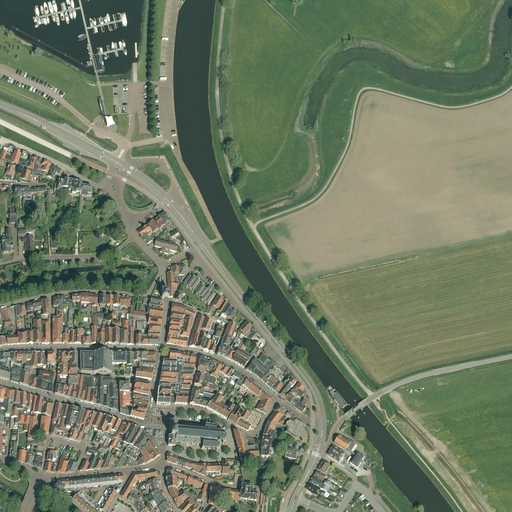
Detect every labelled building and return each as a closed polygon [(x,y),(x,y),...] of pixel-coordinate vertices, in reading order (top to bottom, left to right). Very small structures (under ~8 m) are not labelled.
[(104,122),(108,130),(116,126),(112,119),(104,122)] [(2,151),(0,157),(0,159),(4,161),(4,160),(17,165),(19,158),(20,154),(15,152),(14,156),(13,156),(13,158),(5,155),(6,153),(2,151)] [(19,162),(18,165),(25,167),(32,169),(36,159),(30,157),(29,162),(27,161),(26,163),(24,164),(22,163),(19,162)] [(36,166),(34,170),(37,171),(45,173),(47,174),(51,163),(44,160),(42,165),(44,165),(42,169),(38,168),(38,167),(36,166)] [(59,175),(62,171),(52,165),(49,170),(51,171),(47,177),(52,180),(56,173),(59,175)] [(32,170),(26,168),(25,171),(24,171),(22,179),(27,180),(30,172),(32,173),(32,170)] [(14,172),(7,170),(6,175),(5,175),(4,178),(11,180),(12,177),(13,177),(14,172)] [(45,173),(37,171),(32,170),(32,173),(31,175),(43,178),(45,173)] [(62,191),(64,180),(64,182),(59,181),(58,186),(55,185),(54,190),(54,192),(56,193),(56,194),(62,195),(62,191)] [(62,191),(67,192),(68,193),(71,181),(70,181),(64,180),(62,191)] [(68,193),(67,192),(67,194),(72,196),(79,197),(80,194),(82,183),(71,181),(68,193)] [(92,188),(82,186),(80,196),(87,198),(88,195),(91,195),(92,188)] [(24,201),(23,189),(15,189),(15,194),(15,198),(23,197),(23,198),(23,201),(24,201)] [(31,189),(23,189),(24,201),(30,201),(30,198),(31,198),(31,194),(32,194),(31,189)] [(160,217),(159,217),(164,225),(165,225),(166,227),(171,224),(169,222),(170,221),(165,213),(160,217)] [(164,225),(159,217),(159,218),(154,221),(159,229),(164,225)] [(150,231),(152,233),(152,234),(158,230),(153,222),(147,226),(150,231)] [(150,231),(147,226),(138,232),(141,237),(150,231)] [(19,235),(22,234),(22,243),(25,243),(26,252),(35,251),(34,237),(33,237),(33,233),(35,231),(35,229),(19,230),(19,235)] [(6,238),(2,238),(2,247),(3,247),(3,253),(10,253),(10,252),(14,252),(13,246),(12,230),(7,230),(5,230),(6,238)] [(150,231),(141,237),(141,238),(144,242),(149,237),(148,236),(152,233),(150,231)] [(150,239),(149,237),(144,242),(147,246),(149,244),(154,240),(153,239),(152,238),(150,239)] [(157,239),(156,238),(153,239),(154,240),(149,244),(155,245),(154,247),(161,249),(160,252),(164,253),(166,243),(156,241),(157,239)] [(178,246),(166,243),(164,253),(169,255),(170,251),(176,253),(178,246)] [(182,266),(174,267),(174,275),(176,275),(177,275),(179,275),(179,270),(182,270),(182,266)] [(185,266),(182,266),(182,270),(179,270),(179,275),(177,275),(177,276),(179,276),(184,276),(186,269),(185,266)] [(190,274),(183,283),(193,291),(196,293),(202,286),(203,284),(202,283),(201,284),(199,283),(200,282),(199,281),(198,282),(197,281),(200,278),(197,276),(195,278),(193,277),(192,278),(190,276),(190,274)] [(174,283),(168,284),(168,288),(174,288),(176,288),(179,284),(176,283),(177,281),(176,277),(174,277),(174,283)] [(202,286),(196,293),(195,294),(202,299),(201,300),(208,305),(215,296),(213,294),(212,296),(209,293),(212,288),(210,286),(207,290),(202,286)] [(168,290),(163,290),(162,290),(161,291),(161,292),(162,297),(161,298),(162,299),(163,298),(168,298),(169,299),(169,298),(170,297),(169,296),(169,292),(169,291),(168,290)] [(176,300),(180,301),(183,296),(182,296),(183,293),(179,291),(177,294),(177,293),(175,299),(176,300)] [(81,295),(81,302),(81,303),(89,304),(89,295),(81,295)] [(89,295),(89,304),(90,304),(92,304),(92,307),(97,307),(97,304),(97,296),(89,295)] [(212,306),(218,310),(224,301),(218,296),(212,306)] [(59,306),(63,307),(63,302),(63,299),(63,297),(62,297),(54,298),(53,299),(53,306),(59,306)] [(120,297),(113,297),(113,311),(117,311),(117,313),(120,313),(121,306),(119,306),(120,297)] [(130,298),(120,297),(119,306),(121,306),(121,307),(129,308),(130,298)] [(43,309),(42,301),(29,303),(31,311),(43,309)] [(218,310),(216,313),(221,316),(222,314),(227,306),(228,305),(224,301),(218,310)] [(172,311),(171,313),(184,316),(185,308),(185,307),(172,304),(172,306),(171,311),(172,311)] [(232,309),(227,306),(222,314),(226,317),(232,309)] [(1,310),(4,321),(5,327),(11,326),(10,320),(9,320),(6,309),(1,310)] [(53,317),(53,344),(62,344),(62,328),(63,317),(63,309),(59,309),(56,309),(56,317),(53,317)] [(128,321),(134,321),(136,321),(144,322),(144,323),(147,323),(147,325),(149,325),(161,327),(162,320),(132,316),(132,311),(132,309),(129,309),(129,315),(128,321)] [(162,320),(162,311),(149,309),(149,315),(145,315),(145,312),(132,311),(132,316),(162,320)] [(236,312),(232,309),(226,317),(231,320),(236,312)] [(187,314),(187,319),(193,320),(195,313),(191,311),(190,314),(187,314)] [(198,316),(194,331),(201,333),(202,330),(203,326),(205,319),(206,319),(198,316)] [(171,319),(170,325),(182,327),(184,327),(191,329),(193,320),(187,319),(185,319),(185,321),(183,321),(171,319)] [(210,328),(212,323),(205,319),(203,326),(210,328)] [(41,322),(41,320),(40,320),(34,321),(33,321),(33,328),(33,330),(41,330),(41,322)] [(128,321),(122,320),(122,329),(122,330),(121,330),(120,345),(127,345),(127,336),(128,321)] [(49,322),(41,322),(41,330),(42,344),(49,344),(49,322)] [(203,350),(208,352),(212,343),(211,343),(213,338),(215,333),(218,325),(213,323),(212,323),(210,328),(209,332),(207,336),(207,337),(207,338),(203,350)] [(227,328),(227,329),(236,333),(237,332),(237,331),(239,328),(235,326),(233,325),(230,323),(229,323),(229,325),(227,328)] [(250,326),(246,323),(239,330),(243,333),(241,335),(245,337),(245,338),(246,338),(247,337),(252,332),(251,333),(249,331),(252,328),(250,326)] [(149,325),(148,333),(160,334),(161,327),(149,325)] [(218,325),(215,333),(221,335),(223,328),(218,325)] [(169,331),(168,336),(188,338),(191,329),(184,327),(183,332),(169,331)] [(227,329),(224,335),(230,337),(234,339),(236,333),(227,329)] [(190,343),(189,347),(196,348),(198,340),(200,335),(201,333),(194,331),(193,334),(190,343)] [(252,332),(247,337),(250,341),(256,334),(253,331),(252,332)] [(19,344),(18,336),(14,336),(13,332),(8,333),(8,337),(6,337),(8,345),(19,344)] [(20,333),(17,333),(18,336),(19,344),(19,345),(27,344),(26,332),(20,333)] [(141,336),(143,336),(143,333),(141,333),(141,334),(137,334),(136,334),(136,336),(135,346),(141,346),(141,336)] [(230,348),(225,359),(231,362),(232,362),(234,356),(243,341),(239,339),(241,335),(238,333),(235,339),(235,340),(233,343),(231,347),(230,348)] [(198,340),(196,348),(203,350),(207,338),(207,337),(200,335),(198,340)] [(82,336),(82,340),(83,345),(91,344),(91,339),(91,336),(82,336)] [(147,336),(143,336),(141,336),(141,346),(148,346),(158,347),(159,340),(148,339),(147,339),(147,336)] [(168,336),(167,344),(173,345),(186,347),(188,339),(188,338),(168,336)] [(212,343),(208,352),(214,354),(219,341),(219,340),(214,338),(213,338),(211,343),(212,343)] [(219,349),(216,356),(225,359),(230,348),(231,347),(233,343),(230,341),(230,342),(224,339),(223,339),(221,344),(220,347),(219,349)] [(234,356),(232,362),(244,369),(248,363),(252,358),(241,352),(245,345),(246,346),(247,344),(243,341),(234,356)] [(170,352),(169,360),(180,361),(181,353),(170,352)] [(0,355),(0,378),(9,381),(10,372),(11,353),(3,354),(0,355)] [(11,353),(10,370),(11,370),(21,371),(21,366),(22,366),(22,364),(18,364),(16,364),(17,353),(11,353)] [(22,362),(22,363),(26,363),(26,365),(25,367),(30,367),(31,361),(32,353),(26,353),(22,353),(22,357),(22,362)] [(55,353),(48,353),(47,364),(51,364),(52,365),(54,365),(55,364),(55,363),(55,353)] [(112,354),(111,354),(108,354),(98,354),(94,354),(80,353),(81,371),(82,372),(93,373),(112,374),(112,354)] [(117,354),(112,354),(112,374),(116,374),(117,367),(114,367),(114,365),(126,365),(126,354),(125,354),(120,354),(120,353),(117,353),(117,354)] [(190,355),(181,353),(180,361),(183,362),(189,363),(190,355)] [(123,369),(123,376),(130,377),(130,372),(133,372),(133,369),(133,367),(133,362),(133,354),(126,354),(126,365),(126,369),(123,369)] [(140,362),(155,363),(156,354),(148,354),(140,354),(140,355),(140,357),(140,360),(140,361),(140,362)] [(251,363),(246,370),(251,374),(261,381),(273,367),(276,364),(271,360),(270,362),(268,360),(269,360),(262,354),(256,360),(255,359),(251,363)] [(198,371),(197,374),(205,377),(206,374),(205,373),(210,361),(204,358),(200,357),(198,369),(198,371)] [(193,375),(193,374),(194,370),(191,370),(188,369),(188,367),(183,367),(183,362),(180,361),(169,360),(163,360),(163,366),(162,366),(162,372),(161,372),(160,378),(159,383),(159,388),(158,396),(156,405),(169,406),(169,405),(173,405),(175,405),(186,405),(188,397),(189,391),(190,385),(192,380),(193,375)] [(204,381),(204,382),(206,382),(210,384),(213,377),(211,376),(217,363),(210,360),(210,361),(205,373),(206,374),(205,377),(204,381)] [(213,377),(210,384),(214,386),(217,379),(216,379),(218,375),(223,366),(217,363),(211,376),(213,377)] [(76,376),(77,365),(71,365),(67,365),(67,366),(67,375),(68,375),(76,376)] [(67,366),(58,366),(58,376),(57,379),(61,380),(67,381),(68,376),(68,375),(67,375),(67,366)] [(223,366),(218,375),(221,377),(221,378),(223,379),(224,377),(229,369),(223,366)] [(21,373),(20,385),(28,387),(29,376),(30,368),(30,367),(25,367),(25,370),(22,370),(21,373)] [(133,369),(133,372),(133,373),(136,374),(135,378),(151,381),(153,374),(141,372),(136,371),(137,367),(134,367),(133,367),(133,369)] [(273,367),(261,381),(270,390),(277,382),(280,379),(282,376),(283,375),(276,369),(273,367)] [(229,369),(224,377),(228,380),(228,379),(229,379),(230,378),(231,379),(232,378),(235,375),(236,373),(233,372),(229,369)] [(19,384),(21,371),(11,370),(10,382),(19,384)] [(37,381),(35,390),(43,392),(52,394),(53,386),(54,374),(40,372),(38,377),(38,378),(37,381)] [(231,379),(231,380),(236,383),(238,381),(241,376),(236,373),(235,375),(232,378),(231,379)] [(205,377),(197,374),(194,385),(201,387),(203,382),(204,382),(204,381),(205,377)] [(66,387),(65,397),(70,399),(72,385),(78,386),(75,400),(79,401),(80,401),(80,396),(81,391),(84,377),(76,376),(68,375),(68,376),(67,381),(66,387)] [(28,387),(35,390),(37,381),(38,378),(29,376),(28,387)] [(235,386),(234,387),(237,388),(237,387),(240,389),(241,388),(242,386),(247,380),(241,376),(238,381),(236,383),(235,386)] [(277,382),(271,390),(277,395),(287,382),(290,378),(288,376),(285,379),(283,381),(280,379),(277,383),(277,382)] [(80,396),(80,401),(84,402),(89,404),(89,403),(90,391),(91,390),(92,390),(93,378),(84,377),(81,391),(80,396)] [(90,391),(89,403),(96,406),(97,392),(96,392),(97,378),(93,378),(92,390),(91,390),(90,391)] [(97,392),(96,406),(103,408),(109,410),(110,410),(118,412),(117,403),(117,399),(116,386),(116,383),(112,383),(112,379),(103,379),(97,378),(96,392),(97,392)] [(287,382),(277,395),(278,396),(282,399),(283,400),(284,401),(286,398),(285,397),(284,396),(291,387),(292,388),(296,382),(290,378),(287,382)] [(57,386),(55,395),(65,397),(66,387),(67,381),(61,380),(57,379),(56,386),(57,386)] [(242,386),(241,388),(247,393),(248,391),(249,391),(248,390),(253,384),(247,380),(242,386)] [(133,394),(148,397),(151,384),(136,381),(133,394)] [(128,384),(119,383),(119,392),(120,392),(129,392),(128,388),(128,384)] [(253,384),(248,390),(249,391),(248,391),(254,396),(255,396),(253,399),(256,401),(257,399),(261,391),(253,384)] [(72,385),(70,399),(75,400),(78,386),(72,385)] [(286,398),(284,401),(293,408),(301,398),(297,396),(297,395),(298,394),(300,391),(301,392),(302,393),(302,392),(304,389),(299,386),(298,385),(295,388),(292,392),(286,398)] [(206,409),(216,396),(203,393),(203,392),(200,391),(198,391),(198,389),(193,388),(192,390),(189,405),(194,406),(200,407),(206,409)] [(4,404),(4,415),(11,416),(12,408),(13,408),(14,392),(10,391),(6,390),(4,401),(4,404)] [(264,392),(261,391),(257,399),(260,401),(256,410),(266,415),(270,407),(273,400),(270,398),(269,396),(267,395),(264,392)] [(301,398),(293,408),(302,414),(306,409),(304,407),(306,404),(307,402),(301,398),(304,394),(302,393),(301,392),(300,391),(298,394),(297,395),(297,396),(301,398)] [(344,404),(345,401),(337,391),(332,396),(342,408),(346,405),(344,404)] [(120,403),(130,402),(130,399),(129,393),(129,392),(120,392),(120,403)] [(11,416),(11,418),(16,418),(15,424),(24,425),(29,425),(30,424),(30,418),(31,415),(31,413),(31,408),(32,401),(32,397),(20,393),(19,401),(19,409),(14,408),(13,408),(12,408),(11,416)] [(134,400),(147,403),(148,397),(133,394),(129,393),(130,399),(133,399),(133,400),(134,400)] [(217,394),(216,396),(206,409),(214,413),(219,405),(223,399),(217,394)] [(31,408),(31,413),(33,414),(36,414),(38,415),(40,415),(41,415),(43,415),(50,417),(53,403),(43,400),(37,398),(36,398),(36,399),(34,398),(34,397),(33,397),(32,397),(32,401),(31,408)] [(134,405),(130,405),(130,402),(120,403),(120,406),(120,409),(133,408),(146,411),(147,407),(147,403),(134,400),(133,404),(134,404),(134,405)] [(227,409),(221,417),(226,420),(235,408),(229,403),(226,407),(226,408),(227,409)] [(53,421),(52,426),(56,427),(57,427),(58,426),(58,422),(59,418),(61,405),(56,404),(53,421)] [(52,426),(50,434),(51,435),(56,436),(63,438),(68,440),(75,442),(78,433),(85,411),(84,411),(77,409),(70,408),(61,405),(59,418),(58,422),(58,426),(57,427),(56,427),(52,426)] [(219,405),(214,413),(219,416),(221,417),(227,409),(226,408),(226,407),(224,406),(223,407),(219,405)] [(279,407),(272,417),(268,422),(266,427),(272,431),(275,427),(276,425),(283,429),(288,421),(289,421),(282,416),(285,412),(279,407)] [(130,411),(130,408),(120,409),(120,413),(120,414),(121,414),(130,417),(142,421),(143,421),(145,415),(130,411)] [(244,423),(245,422),(249,416),(244,412),(236,408),(228,421),(236,426),(248,432),(249,430),(251,426),(244,423)] [(78,433),(75,442),(80,443),(80,441),(82,437),(85,429),(88,421),(91,413),(85,411),(78,433)] [(285,412),(282,416),(289,421),(288,421),(292,423),(295,420),(295,419),(296,419),(295,419),(286,413),(286,412),(285,412)] [(85,429),(82,437),(84,437),(85,438),(83,442),(86,443),(88,438),(90,438),(92,431),(97,433),(93,442),(92,443),(99,445),(99,443),(100,443),(102,443),(102,442),(102,441),(102,440),(101,439),(103,436),(108,425),(110,419),(104,417),(103,417),(97,415),(96,414),(91,413),(88,421),(85,429)] [(41,418),(39,433),(47,434),(50,420),(41,418)] [(108,425),(103,436),(108,438),(116,421),(115,421),(110,419),(108,425)] [(305,426),(295,420),(292,423),(288,421),(283,429),(282,431),(285,433),(285,434),(296,441),(305,426)] [(108,438),(107,439),(112,441),(113,439),(121,423),(120,422),(116,421),(108,438)] [(178,421),(170,421),(169,431),(170,431),(171,431),(177,431),(177,424),(178,421)] [(113,440),(110,446),(114,448),(118,441),(120,437),(121,435),(126,424),(121,423),(113,439),(113,440)] [(120,437),(118,441),(123,443),(131,426),(126,424),(121,435),(124,436),(122,438),(120,437)] [(177,432),(171,431),(171,437),(176,437),(176,444),(180,444),(180,445),(181,445),(181,444),(186,444),(186,445),(186,444),(191,445),(191,446),(192,446),(192,445),(196,445),(196,447),(197,447),(197,445),(202,446),(202,448),(201,450),(202,451),(203,449),(207,450),(207,451),(208,451),(208,450),(212,450),(212,452),(213,452),(213,450),(216,451),(216,452),(217,452),(216,450),(218,449),(220,449),(219,448),(219,445),(219,444),(220,443),(222,443),(223,445),(223,444),(223,443),(225,441),(226,442),(227,441),(225,441),(226,438),(227,437),(227,436),(226,437),(224,435),(224,433),(223,434),(220,434),(220,432),(219,432),(219,434),(216,433),(216,428),(217,427),(217,426),(216,427),(211,426),(211,425),(210,425),(210,426),(205,426),(204,425),(204,426),(203,426),(203,427),(199,427),(199,426),(198,426),(198,427),(194,427),(194,426),(193,426),(193,427),(188,426),(188,425),(187,425),(187,426),(183,426),(183,425),(182,425),(182,426),(178,425),(178,424),(177,424),(177,432)] [(263,436),(262,443),(270,445),(274,446),(275,440),(279,434),(278,433),(279,430),(281,431),(282,431),(283,429),(276,425),(275,427),(272,431),(268,438),(266,437),(263,436)] [(131,426),(123,443),(128,446),(138,429),(131,426)] [(266,427),(263,436),(268,438),(272,431),(266,427)] [(128,446),(123,453),(127,456),(128,456),(133,448),(143,432),(138,429),(128,446)] [(133,448),(128,456),(135,461),(140,454),(149,439),(143,432),(133,448)] [(258,458),(258,453),(257,451),(257,441),(252,439),(250,446),(251,448),(247,448),(244,436),(234,432),(233,432),(234,432),(238,450),(239,453),(239,454),(241,460),(241,461),(251,458),(258,458)] [(169,446),(180,447),(180,444),(176,444),(176,437),(171,437),(169,437),(169,436),(168,446),(169,446)] [(349,443),(340,437),(335,444),(350,454),(355,456),(350,463),(358,468),(365,458),(357,453),(356,455),(352,452),(356,445),(350,441),(349,443)] [(139,460),(137,461),(139,465),(142,465),(146,465),(154,461),(160,456),(155,449),(150,441),(149,439),(140,454),(142,456),(138,458),(139,460)] [(261,453),(258,453),(258,457),(262,457),(262,458),(264,458),(264,457),(265,457),(270,458),(270,455),(273,455),(273,449),(271,449),(271,446),(270,445),(262,443),(261,445),(260,448),(261,448),(261,450),(261,453)] [(24,464),(26,454),(26,452),(22,452),(22,449),(19,449),(19,451),(17,461),(24,464)] [(47,453),(46,461),(52,462),(53,459),(56,460),(56,456),(53,456),(54,454),(55,454),(56,451),(50,450),(49,453),(47,453)] [(340,450),(334,459),(345,466),(351,457),(340,450)] [(297,454),(286,451),(285,458),(296,460),(297,454)] [(100,469),(105,469),(111,455),(111,454),(107,453),(106,455),(103,461),(100,469)] [(167,456),(167,462),(179,466),(181,460),(174,456),(173,455),(170,454),(167,455),(167,456)] [(105,469),(109,468),(114,457),(111,455),(105,469)] [(69,462),(64,460),(65,457),(62,456),(61,459),(57,473),(65,473),(69,462)] [(35,461),(33,467),(41,469),(43,463),(42,463),(43,459),(36,457),(35,461)] [(89,464),(87,471),(92,470),(97,458),(93,457),(89,464)] [(126,459),(122,457),(120,461),(116,468),(121,467),(126,459)] [(103,461),(97,458),(92,470),(100,469),(103,461)] [(87,471),(89,464),(88,463),(89,461),(85,459),(84,462),(79,472),(81,472),(85,471),(87,471)] [(77,463),(71,461),(69,466),(68,466),(66,473),(74,472),(77,463)] [(320,466),(330,472),(332,469),(329,468),(330,466),(323,461),(320,466)] [(216,465),(216,472),(222,472),(222,474),(228,475),(228,465),(228,462),(223,462),(223,465),(222,465),(216,465)] [(192,464),(191,469),(192,469),(193,469),(192,471),(199,474),(201,466),(200,466),(198,465),(194,464),(193,464),(192,464)] [(206,466),(206,473),(215,473),(215,475),(215,477),(216,477),(216,475),(216,473),(216,472),(216,465),(206,466)] [(330,472),(320,466),(318,470),(325,475),(327,472),(329,474),(330,472)] [(169,469),(166,471),(167,479),(171,479),(174,478),(174,476),(179,477),(184,479),(185,479),(186,476),(185,475),(174,471),(169,469)] [(317,471),(314,477),(324,483),(325,483),(323,482),(326,477),(317,471)] [(147,473),(133,474),(138,481),(142,480),(142,479),(145,479),(145,481),(148,480),(148,479),(148,478),(147,473)] [(133,474),(127,486),(132,489),(133,490),(135,489),(133,487),(134,484),(135,485),(138,481),(133,474)] [(114,476),(114,484),(122,483),(125,478),(122,475),(115,476),(114,476)] [(186,476),(185,479),(188,481),(187,482),(194,485),(196,480),(189,477),(186,476)] [(314,477),(310,483),(321,489),(324,483),(314,477)] [(148,482),(143,485),(143,486),(145,489),(146,490),(150,488),(149,486),(157,484),(157,479),(155,480),(150,481),(150,482),(148,482)] [(167,479),(167,489),(168,489),(178,489),(178,483),(179,483),(179,479),(176,479),(176,480),(171,479),(167,479)] [(72,489),(71,480),(70,480),(70,481),(61,480),(59,483),(65,489),(71,489),(72,489)] [(196,480),(194,485),(201,488),(203,483),(196,480)] [(324,483),(321,489),(321,490),(325,492),(336,499),(338,495),(332,492),(330,491),(332,486),(325,481),(325,483),(324,483)] [(53,489),(59,495),(65,489),(59,483),(58,483),(53,489)] [(321,489),(310,483),(306,489),(317,496),(321,490),(321,489)] [(157,484),(149,486),(150,488),(151,494),(158,490),(157,484)] [(241,492),(240,500),(256,502),(257,493),(257,487),(242,485),(241,491),(241,492)] [(127,486),(120,496),(126,499),(128,499),(130,496),(128,495),(132,489),(127,486)] [(210,494),(208,504),(214,505),(215,502),(216,502),(217,498),(225,500),(224,508),(224,510),(224,511),(228,511),(228,509),(229,510),(230,500),(231,491),(211,487),(209,494),(210,494)] [(109,489),(105,495),(113,499),(116,493),(109,489)] [(178,489),(168,489),(170,495),(172,498),(180,494),(178,492),(179,491),(178,489)] [(151,494),(150,494),(153,499),(151,500),(152,502),(154,501),(154,500),(162,495),(158,490),(151,494)] [(199,496),(198,500),(203,501),(204,501),(206,496),(207,491),(203,490),(202,490),(201,496),(199,496)] [(180,494),(172,498),(172,499),(176,505),(182,502),(188,498),(184,491),(180,494)] [(78,493),(73,499),(79,504),(84,498),(78,493)] [(130,494),(130,496),(128,499),(127,500),(135,504),(139,500),(138,500),(139,499),(137,498),(138,497),(134,495),(133,496),(130,494)] [(105,495),(102,502),(109,506),(113,499),(105,495)] [(162,495),(154,500),(154,501),(158,507),(159,509),(167,504),(166,503),(162,495)] [(326,500),(332,504),(334,502),(335,499),(329,495),(326,500)] [(84,498),(79,504),(84,509),(90,503),(84,498)] [(135,504),(134,505),(139,511),(148,511),(149,511),(146,508),(145,509),(143,507),(144,506),(142,503),(141,504),(139,500),(135,504)] [(187,500),(179,509),(181,511),(186,511),(192,505),(187,501),(187,500)] [(105,511),(109,506),(102,502),(98,508),(99,509),(104,511),(105,511)] [(90,503),(84,509),(88,511),(91,511),(94,509),(95,508),(92,504),(90,503)]
